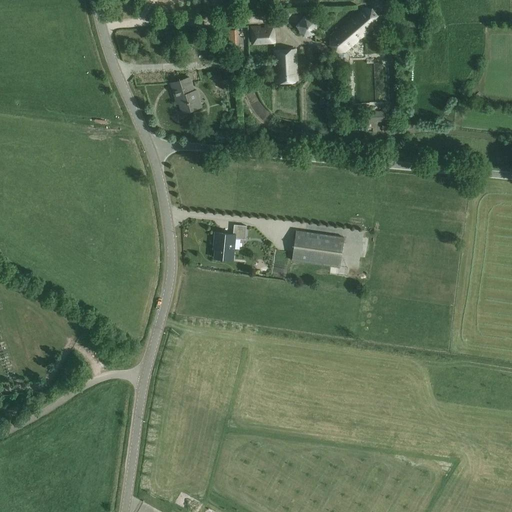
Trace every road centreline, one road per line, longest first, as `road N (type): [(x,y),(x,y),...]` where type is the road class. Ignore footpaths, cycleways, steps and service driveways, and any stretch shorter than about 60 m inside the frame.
road 1 (unclassified): [(150,149),(511,175)]
road 2 (tertiary): [(150,149),(171,247),(145,377)]
road 3 (unclassified): [(0,433),(103,376),(145,377)]
road 4 (tertiary): [(150,149),(94,0)]
road 5 (tertiary): [(145,377),(123,511)]
